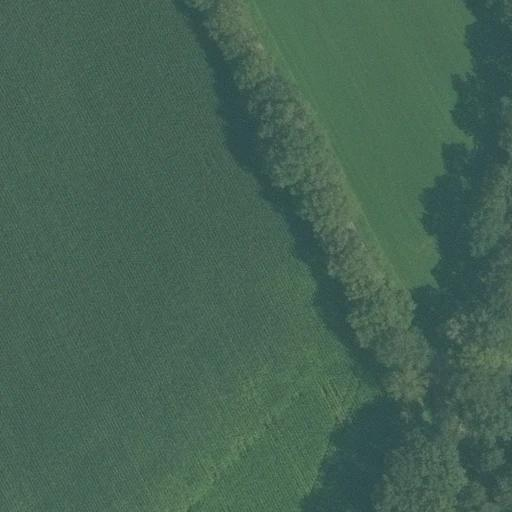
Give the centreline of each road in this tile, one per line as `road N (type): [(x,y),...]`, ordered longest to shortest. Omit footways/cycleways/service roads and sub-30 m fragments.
road 1 (unclassified): [(459,380),(404,337),(234,0)]
road 2 (unclassified): [(459,380),(511,229)]
road 3 (unclassified): [(413,511),(459,380)]
